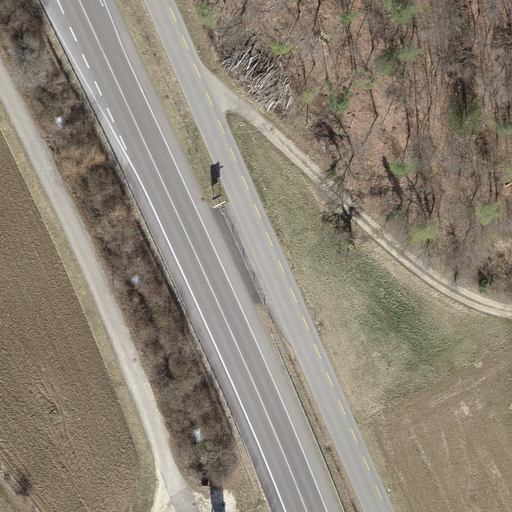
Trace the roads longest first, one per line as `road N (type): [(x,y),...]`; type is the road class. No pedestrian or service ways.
road 1 (trunk): [(81,0),(310,511)]
road 2 (primary): [(160,0),(383,511)]
road 3 (track): [(0,72),(97,272),(180,490),(172,511)]
road 4 (track): [(511,311),(450,288),(191,71)]
